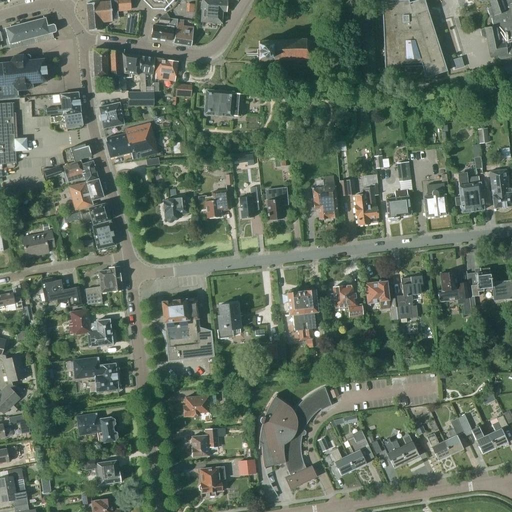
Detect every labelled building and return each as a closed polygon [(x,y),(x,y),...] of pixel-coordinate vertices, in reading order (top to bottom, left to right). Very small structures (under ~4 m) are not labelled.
[(111,21),(110,9),(117,9),(117,11),(127,10),(125,0),(116,0),(116,1),(109,2),(109,1),(86,3),(88,31),(101,30),(100,22),(111,21)] [(226,1),(212,0),(201,0),(200,22),(221,24),(222,12),(225,12),(226,1)] [(446,71),(422,0),(416,0),(408,3),(407,0),(381,1),(384,68),(401,67),(400,64),(420,63),(425,78),(446,71)] [(511,0),(477,0),(478,1),(481,3),(488,0),(490,7),(489,7),(487,11),(489,18),(491,18),(492,27),(479,30),(480,37),(483,39),(485,39),(489,58),(497,56),(497,58),(500,60),(511,57),(511,0)] [(45,19),(45,17),(19,24),(17,24),(14,25),(4,28),(10,49),(26,45),(36,42),(36,43),(53,38),(52,33),(54,32),(55,31),(54,25),(52,24),(49,25),(48,18),(45,19)] [(175,28),(176,22),(177,19),(159,17),(158,23),(169,24),(168,26),(165,26),(165,27),(152,25),(150,38),(171,41),(173,28),(175,28)] [(464,26),(461,17),(454,19),(457,28),(464,26)] [(176,22),(175,28),(172,44),(190,46),(192,28),(182,27),(183,23),(176,22)] [(310,41),(306,40),(258,41),(258,62),(304,61),(309,59),(310,60),(311,59),(310,58),(313,54),(314,54),(315,53),(314,53),(314,48),(315,48),(314,46),(313,47),(311,43),(312,42),(311,41),(310,41)] [(125,92),(123,78),(121,53),(119,52),(92,50),(93,77),(114,77),(112,92),(125,92)] [(137,56),(121,53),(123,78),(130,78),(130,74),(137,75),(137,67),(137,56)] [(0,100),(19,98),(18,98),(17,91),(31,89),(32,88),(32,86),(31,83),(45,82),(46,82),(46,81),(45,75),(46,75),(46,70),(45,66),(44,66),(44,60),(44,59),(43,59),(29,61),(29,58),(29,56),(28,55),(13,56),(10,61),(10,62),(0,63),(0,100)] [(140,92),(145,92),(144,73),(151,74),(153,59),(137,56),(140,92)] [(163,80),(166,60),(156,59),(153,79),(163,80)] [(166,60),(163,80),(168,81),(174,81),(177,62),(166,60)] [(191,85),(176,84),(175,97),(190,98),(191,85)] [(232,92),(205,90),(203,115),(231,117),(231,116),(241,116),(243,94),(232,93),(232,92)] [(263,91),(248,90),(248,98),(262,99),(263,91)] [(80,112),(78,92),(60,94),(62,109),(59,110),(58,107),(45,109),(46,115),(60,114),(63,114),(80,112)] [(152,92),(145,92),(140,92),(127,93),(127,106),(152,106),(152,92)] [(0,164),(16,163),(12,102),(0,103),(0,164)] [(122,124),(118,104),(110,106),(110,105),(98,108),(102,129),(114,127),(114,126),(122,124)] [(63,115),(53,117),(54,123),(54,125),(61,123),(61,122),(62,122),(63,124),(65,124),(66,129),(80,127),(82,125),(80,113),(64,116),(63,115)] [(107,149),(152,137),(149,124),(124,130),(125,134),(104,139),(107,149)] [(488,143),(487,128),(477,129),(478,144),(488,143)] [(152,137),(107,149),(109,158),(130,153),(131,159),(156,153),(152,137)] [(85,147),(85,144),(70,148),(74,161),(91,156),(88,146),(85,147)] [(279,154),(273,155),(274,159),(274,168),(290,166),(290,158),(289,147),(278,148),(279,154)] [(503,148),(503,158),(511,158),(511,147),(503,148)] [(255,163),(254,151),(243,152),(244,155),(248,155),(249,163),(255,163)] [(268,162),(267,153),(258,154),(259,162),(268,162)] [(381,156),(374,157),(375,168),(383,168),(381,156)] [(159,164),(158,158),(145,160),(146,167),(159,164)] [(81,164),(80,160),(63,166),(68,181),(84,176),(85,182),(97,178),(92,161),(81,164)] [(411,180),(408,162),(396,163),(399,181),(411,180)] [(62,167),(44,168),(45,175),(62,174),(62,167)] [(507,189),(505,169),(488,172),(491,191),(492,191),(493,195),(491,195),(493,209),(511,206),(511,196),(511,193),(510,193),(509,188),(507,189)] [(447,183),(446,175),(440,175),(441,183),(425,185),(427,196),(422,197),(425,217),(447,215),(444,194),(443,194),(442,184),(447,183)] [(333,181),(332,176),(322,177),(322,180),(323,188),(316,188),(311,189),(314,210),(317,209),(318,218),(337,217),(334,187),(333,187),(333,181)] [(467,185),(466,177),(458,178),(457,178),(458,186),(457,186),(459,197),(454,198),(455,206),(460,205),(461,213),(483,210),(479,183),(478,177),(471,178),(471,184),(467,185)] [(102,197),(97,179),(86,183),(68,187),(70,195),(74,207),(74,210),(92,205),(91,200),(102,197)] [(354,195),(353,180),(338,181),(340,196),(354,195)] [(377,195),(376,184),(372,185),(372,187),(363,188),(364,194),(354,196),(355,206),(353,206),(354,215),(356,214),(358,225),(368,223),(376,222),(376,217),(375,207),(374,207),(373,196),(377,195)] [(257,201),(256,187),(249,188),(250,197),(239,198),(241,219),(253,217),(252,202),(257,201)] [(287,205),(286,188),(265,190),(266,200),(268,220),(282,219),(280,205),(287,205)] [(409,214),(406,190),(394,191),(395,198),(385,199),(387,219),(391,221),(395,220),(397,217),(397,216),(409,214)] [(228,210),(226,191),(211,192),(212,197),(205,197),(205,195),(197,196),(198,210),(205,209),(206,219),(220,217),(219,211),(228,210)] [(184,202),(184,198),(162,201),(165,220),(167,219),(167,220),(168,221),(171,220),(172,220),(173,219),(179,218),(179,214),(187,213),(186,202),(184,202)] [(63,217),(65,223),(65,224),(82,219),(82,222),(84,224),(88,223),(90,217),(92,224),(110,220),(105,203),(88,208),(89,212),(80,214),(80,213),(63,217)] [(115,245),(110,223),(92,227),(97,249),(115,245)] [(55,247),(52,232),(44,234),(45,234),(22,239),(26,258),(49,253),(48,248),(55,247)] [(93,251),(91,240),(80,242),(81,248),(79,248),(80,253),(93,251)] [(121,290),(118,267),(108,268),(109,270),(98,272),(100,287),(84,289),(87,305),(96,303),(96,304),(101,303),(99,293),(121,290)] [(467,282),(466,282),(470,314),(475,314),(474,297),(478,297),(477,292),(483,291),(483,289),(491,288),(492,288),(494,300),(503,299),(503,300),(504,300),(504,299),(504,298),(511,297),(511,286),(511,280),(502,281),(492,283),(492,278),(490,279),(489,268),(480,269),(479,268),(474,269),(474,273),(466,274),(467,282)] [(442,290),(437,291),(438,300),(439,302),(451,301),(453,300),(457,300),(457,305),(461,304),(462,304),(462,306),(463,315),(470,314),(466,282),(456,283),(454,272),(440,273),(442,290)] [(397,307),(395,307),(394,308),(396,320),(400,319),(400,323),(406,323),(406,319),(411,318),(409,306),(412,306),(411,302),(412,302),(411,295),(420,294),(418,285),(421,284),(420,276),(409,277),(409,278),(400,279),(402,296),(396,296),(397,307)] [(54,281),(51,278),(40,281),(45,302),(53,301),(56,304),(67,301),(68,307),(81,305),(77,286),(65,289),(62,279),(54,281)] [(390,320),(396,320),(394,308),(395,307),(394,299),(387,300),(385,282),(383,280),(379,281),(377,282),(364,284),(366,304),(379,302),(380,310),(388,309),(390,320)] [(341,286),(340,285),(335,286),(334,287),(332,288),(333,294),(329,294),(330,302),(333,302),(334,308),(346,307),(348,318),(361,316),(360,305),(354,305),(352,286),(342,287),(342,286),(341,286)] [(313,290),(299,292),(305,340),(306,340),(307,348),(313,347),(312,339),(311,339),(310,329),(314,329),(312,313),(316,312),(313,290)] [(13,298),(12,292),(0,294),(0,306),(4,306),(5,312),(15,310),(15,311),(22,310),(20,300),(19,296),(13,298)] [(305,340),(299,292),(285,293),(285,295),(281,295),(282,303),(286,303),(288,316),(291,315),(293,331),(297,330),(299,341),(305,340)] [(194,301),(194,299),(161,302),(163,323),(158,328),(161,332),(164,337),(164,339),(167,362),(213,357),(210,331),(198,328),(195,301),(194,301)] [(239,329),(236,304),(218,306),(220,316),(217,317),(219,330),(216,330),(217,339),(233,337),(232,330),(239,329)] [(31,316),(29,307),(23,308),(25,317),(31,316)] [(69,336),(86,334),(110,331),(108,319),(95,321),(95,324),(89,325),(87,310),(66,313),(69,336)] [(327,341),(327,336),(326,326),(318,327),(319,342),(327,341)] [(28,338),(26,331),(15,333),(16,340),(28,338)] [(112,345),(110,331),(86,334),(88,348),(112,345)] [(0,358),(1,358),(8,353),(2,351),(5,341),(0,338),(0,358)] [(277,347),(276,345),(268,346),(270,359),(283,357),(282,347),(277,347)] [(5,372),(22,368),(19,356),(10,358),(8,353),(1,358),(5,372)] [(97,366),(97,358),(72,360),(74,379),(93,377),(94,382),(88,382),(89,393),(117,389),(114,364),(97,366)] [(22,368),(5,372),(8,384),(16,387),(15,382),(25,380),(22,368)] [(8,384),(0,391),(0,396),(15,412),(17,410),(12,405),(19,399),(12,391),(16,387),(8,384)] [(330,406),(324,388),(314,392),(305,398),(298,405),(293,412),(289,408),(286,405),(274,397),(276,395),(275,395),(274,396),(268,406),(263,417),(262,417),(261,417),(260,418),(259,419),(259,420),(259,421),(259,422),(259,423),(260,423),(260,424),(261,424),(260,430),(258,442),(258,449),(261,449),(261,452),(263,464),(263,468),(284,463),(285,467),(286,470),(289,476),(284,478),(289,490),(316,477),(310,466),(305,468),(302,460),(300,451),(300,443),(302,434),(305,426),(309,419),(315,412),(319,409),(321,411),(324,409),(330,406)] [(338,396),(336,389),(329,391),(332,398),(338,396)] [(184,406),(182,406),(183,417),(200,415),(201,421),(205,420),(210,420),(209,405),(215,404),(214,395),(208,396),(183,398),(184,406)] [(15,412),(0,396),(0,413),(2,415),(9,409),(13,413),(15,412)] [(96,419),(95,414),(75,417),(78,436),(96,433),(98,443),(113,441),(116,437),(116,433),(112,430),(111,426),(114,423),(114,421),(109,417),(96,419)] [(30,432),(26,415),(20,416),(8,418),(9,424),(2,425),(2,424),(0,424),(0,438),(12,436),(10,425),(19,424),(21,434),(30,432)] [(357,422),(355,415),(342,418),(343,425),(357,422)] [(456,418),(463,433),(465,436),(472,433),(482,455),(494,449),(488,435),(483,438),(478,427),(471,430),(464,415),(456,418)] [(488,435),(494,449),(507,443),(500,429),(507,426),(502,415),(495,419),(497,422),(491,425),(494,432),(488,435)] [(457,436),(463,433),(456,418),(450,421),(453,428),(446,432),(450,439),(443,442),(449,455),(463,449),(457,436)] [(425,432),(419,421),(412,424),(418,435),(425,432)] [(222,437),(222,428),(204,429),(205,436),(191,437),(192,447),(191,447),(192,457),(209,456),(208,447),(218,446),(217,437),(222,437)] [(346,456),(353,470),(366,464),(359,450),(368,446),(361,431),(352,435),(353,437),(346,440),(352,454),(346,456)] [(449,455),(443,442),(439,444),(434,434),(426,437),(437,461),(449,455)] [(399,448),(406,462),(418,456),(408,435),(402,438),(406,445),(399,448)] [(328,449),(323,438),(317,441),(322,452),(328,449)] [(406,462),(399,448),(395,440),(392,439),(382,444),(393,468),(406,462)] [(31,453),(30,443),(22,444),(24,454),(31,453)] [(17,454),(16,448),(6,450),(6,449),(0,449),(0,463),(9,462),(8,456),(17,454)] [(353,470),(346,456),(341,459),(336,448),(329,452),(340,476),(353,470)] [(423,456),(409,462),(413,471),(426,465),(423,456)] [(96,464),(95,458),(83,460),(85,470),(96,469),(99,484),(120,481),(118,472),(116,472),(114,461),(96,464)] [(255,473),(254,459),(237,461),(239,475),(255,473)] [(0,490),(17,487),(16,482),(22,481),(20,468),(6,470),(8,476),(0,477),(0,490)] [(198,490),(200,491),(200,493),(208,492),(208,497),(215,496),(215,492),(222,491),(221,481),(220,481),(219,479),(224,478),(223,468),(199,470),(200,483),(199,483),(199,484),(198,486),(198,490)] [(47,477),(40,478),(42,486),(48,484),(47,477)] [(17,487),(0,490),(0,502),(12,500),(13,507),(26,504),(23,486),(17,487)] [(90,501),(88,493),(80,495),(82,504),(87,503),(87,507),(90,507),(91,511),(120,511),(120,508),(115,509),(114,504),(113,505),(112,498),(90,501)]
